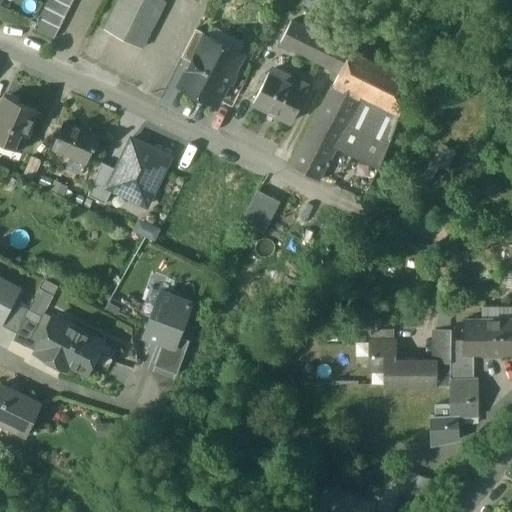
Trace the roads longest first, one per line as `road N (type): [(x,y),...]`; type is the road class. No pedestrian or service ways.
road 1 (residential): [(0,40),(387,218)]
road 2 (unclassified): [(511,401),(465,445),(429,453),(235,442)]
road 3 (residential): [(0,355),(50,382),(169,424)]
